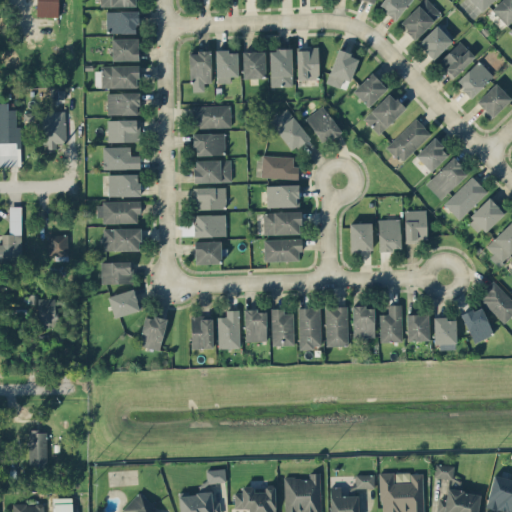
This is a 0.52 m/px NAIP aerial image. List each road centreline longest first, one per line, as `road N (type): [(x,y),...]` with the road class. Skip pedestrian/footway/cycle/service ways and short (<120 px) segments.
road 1 (residential): [(511,185),(368,37),(342,24),(161,26)]
road 2 (residential): [(164,284),(160,0)]
road 3 (residential): [(444,276),(164,284)]
